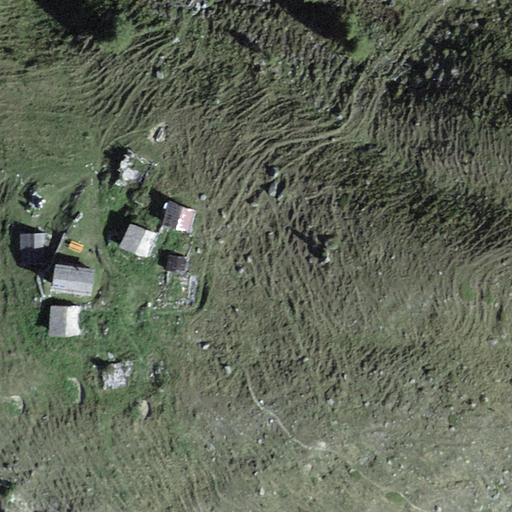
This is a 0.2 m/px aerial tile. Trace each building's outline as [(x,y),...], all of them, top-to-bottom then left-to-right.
[(149,162),(125,149),(108,179),(132,192),(149,162)] [(193,207),(164,199),(157,223),(186,232),(193,207)] [(153,236),(123,221),(112,242),(142,258),(153,236)] [(38,227),(17,230),(20,261),(41,258),(38,227)] [(183,257),(162,255),(159,275),(180,277),(183,257)] [(94,266),(52,257),(47,283),(89,292),(94,266)] [(80,306),(49,303),(47,333),(78,336),(80,306)]
